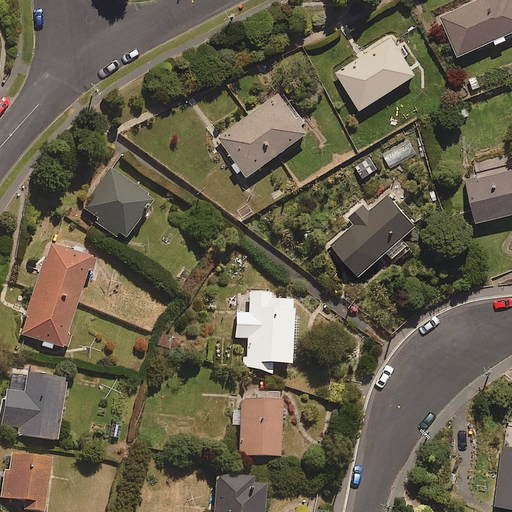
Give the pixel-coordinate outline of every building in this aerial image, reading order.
[(494,46),(496,51),(510,46),(507,40),(511,38),(511,0),(484,0),(441,19),(459,61),(494,46)] [(388,15),(397,33),(412,25),(402,7),(388,15)] [(414,27),(401,37),(416,57),(429,47),(414,27)] [(417,80),(392,39),(336,74),(360,114),(417,80)] [(236,165),(231,168),(238,178),(243,174),(247,181),(310,137),(280,94),(217,139),(236,165)] [(153,206),(110,172),(78,213),(121,246),(153,206)] [(511,173),(467,183),(476,227),(511,219),(511,173)] [(419,234),(387,197),(369,213),(364,207),(350,219),(356,226),(328,250),(359,286),(419,234)] [(83,261),(85,255),(74,252),(72,258),(47,250),(20,338),(43,345),(41,350),(52,353),(53,348),(68,352),(73,338),(67,336),(85,277),(89,279),(93,264),(83,261)] [(266,299),(249,298),(249,316),(236,316),(235,340),(248,341),(247,372),(291,373),(293,304),(266,303),(266,299)] [(65,387),(26,381),(23,397),(6,395),(1,428),(19,431),(17,440),(56,446),(65,387)] [(280,405),(240,404),(239,462),(279,463),(280,405)] [(511,511),(511,451),(503,451),(495,511),(502,511),(511,511)] [(42,511),(51,462),(8,455),(0,503),(25,508),(24,511),(42,511)] [(250,482),(217,480),(214,511),(262,511),(264,493),(249,491),(250,482)]
